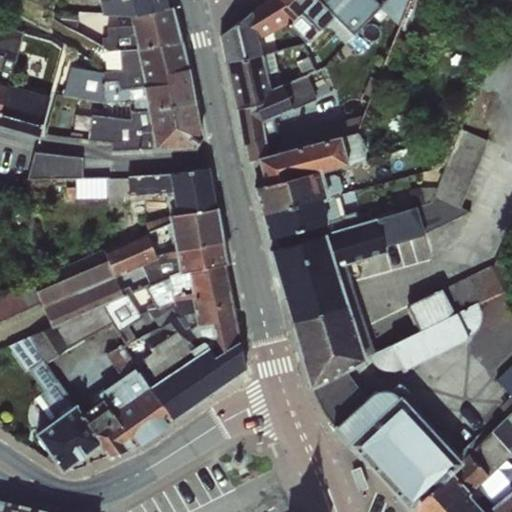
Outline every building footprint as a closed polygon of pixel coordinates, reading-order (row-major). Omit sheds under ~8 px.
[(93,0),(97,13),(114,12),(127,14),(164,8),(162,0),(93,0)] [(277,0),(271,0),(252,12),(257,37),(273,28),(275,30),(285,25),(305,43),(318,31),(325,25),(345,47),(352,35),(387,0),(311,0),(296,17),(277,0)] [(277,0),(296,17),(311,0),(277,0)] [(508,0),(464,0),(461,9),(499,24),(508,0)] [(164,8),(127,14),(129,22),(135,49),(180,42),(171,7),(164,8)] [(257,37),(252,12),(220,35),(225,62),(261,55),(257,37)] [(118,37),(132,36),(129,22),(107,26),(107,51),(118,50),(118,37)] [(0,55),(0,81),(8,83),(15,60),(22,32),(10,29),(3,56),(0,55)] [(180,42),(135,49),(139,76),(141,86),(166,83),(165,73),(187,69),(180,42)] [(139,76),(135,49),(132,49),(118,50),(107,51),(99,52),(101,72),(102,82),(117,81),(139,76)] [(273,53),(262,57),(269,88),(279,83),(279,84),(273,53)] [(269,88),(262,57),(261,55),(225,62),(235,108),(269,88)] [(302,76),(279,84),(291,110),(317,99),(307,74),(314,70),(308,57),(296,62),(302,76)] [(102,82),(101,72),(70,67),(62,95),(101,103),(102,92),(102,82)] [(166,83),(141,86),(141,87),(145,111),(193,101),(187,69),(165,73),(166,83)] [(102,82),(102,92),(141,87),(141,86),(139,76),(117,81),(102,82)] [(269,88),(235,108),(241,145),(265,140),(261,122),(291,110),(279,84),(279,83),(269,88)] [(7,85),(2,102),(44,113),(49,98),(7,85)] [(102,92),(101,103),(105,103),(107,116),(129,119),(129,112),(145,111),(141,87),(102,92)] [(193,101),(145,111),(152,149),(195,148),(200,139),(193,101)] [(2,102),(0,106),(0,126),(38,136),(45,114),(44,113),(2,102)] [(129,119),(107,116),(90,114),(86,140),(110,143),(110,151),(152,149),(145,111),(129,112),(129,119)] [(265,140),(241,145),(244,157),(256,157),(278,152),(276,138),(273,117),(261,122),(265,140)] [(375,218),(325,233),(349,308),(365,360),(369,358),(371,363),(374,366),(377,369),(380,370),(383,371),(389,372),(391,372),(395,371),(400,369),(401,371),(467,338),(467,336),(471,334),(475,330),(477,327),(479,322),(480,318),(480,313),(479,308),(478,306),(477,305),(477,303),(476,302),(453,313),(440,289),(435,291),(429,279),(403,292),(396,294),(404,311),(407,310),(418,331),(390,345),(374,352),(344,265),(385,253),(383,247),(424,235),(471,212),(460,208),(488,139),(460,129),(436,187),(420,187),(407,190),(413,207),(375,218)] [(356,132),(340,137),(347,165),(363,160),(364,157),(365,151),(363,145),(360,137),(356,132)] [(278,152),(256,157),(263,183),(320,170),(321,172),(347,165),(340,137),(339,135),(278,152)] [(26,179),(21,179),(25,189),(36,189),(55,189),(54,179),(82,178),(82,157),(34,152),(26,179)] [(256,157),(244,157),(253,187),(263,183),(256,157)] [(207,167),(168,174),(169,180),(176,213),(214,208),(207,167)] [(263,183),(253,187),(261,215),(320,199),(321,201),(328,199),(327,198),(322,178),(321,172),(320,170),(263,183)] [(339,173),(322,178),(327,198),(336,196),(345,193),(339,173)] [(169,180),(168,174),(122,177),(123,195),(160,193),(160,181),(169,180)] [(107,177),(94,178),(94,187),(107,187),(107,177)] [(83,186),(74,187),(74,199),(83,199),(83,186)] [(328,199),(321,201),(327,221),(342,218),(336,196),(327,198),(328,199)] [(320,199),(261,215),(267,239),(327,223),(327,221),(321,201),(320,199)] [(214,208),(176,213),(167,215),(173,250),(220,242),(214,208)] [(327,223),(267,239),(269,249),(325,233),(359,223),(355,211),(342,218),(327,221),(327,223)] [(146,231),(147,233),(157,228),(154,220),(143,223),(146,231)] [(491,265),(440,289),(453,313),(476,302),(477,303),(511,288),(511,222),(492,265),(491,265)] [(147,233),(146,231),(29,281),(0,294),(0,320),(40,304),(42,307),(116,277),(140,266),(157,259),(156,255),(147,233)] [(325,233),(269,249),(291,324),(349,308),(325,233)] [(220,242),(173,250),(178,274),(186,272),(224,264),(220,242)] [(157,259),(140,266),(148,286),(168,276),(178,274),(173,250),(156,255),(157,259)] [(224,264),(186,272),(192,298),(194,298),(194,300),(230,293),(224,264)] [(168,276),(148,286),(157,300),(161,306),(173,302),(192,298),(186,272),(178,274),(168,276)] [(116,277),(42,307),(50,327),(51,328),(123,296),(123,295),(116,277)] [(230,293),(194,300),(199,326),(209,324),(213,345),(215,355),(239,341),(230,293)] [(50,327),(27,337),(43,361),(45,363),(68,348),(111,323),(117,333),(128,326),(141,319),(139,314),(126,294),(123,295),(123,296),(51,328),(50,327)] [(124,345),(121,346),(151,387),(183,365),(213,345),(209,324),(199,326),(194,300),(194,298),(192,298),(173,302),(161,306),(157,300),(144,308),(146,310),(154,320),(176,307),(187,306),(190,320),(185,321),(180,314),(136,338),(124,345)] [(349,308),(291,324),(310,388),(366,362),(365,360),(349,308)] [(146,310),(139,314),(141,319),(145,326),(154,320),(146,310)] [(128,326),(117,333),(124,345),(136,338),(128,326)] [(43,361),(27,337),(6,345),(25,372),(32,368),(43,361)] [(213,345),(183,365),(207,395),(244,369),(239,341),(215,355),(213,345)] [(151,387),(121,346),(106,353),(115,368),(100,378),(118,408),(147,389),(151,387)] [(43,361),(32,368),(46,386),(48,385),(56,379),(45,363),(43,361)] [(511,398),(511,410),(490,432),(511,453),(511,363),(494,381),(511,398)] [(151,387),(147,389),(170,421),(207,395),(183,365),(151,387)] [(347,371),(310,388),(335,426),(367,397),(347,371)] [(56,379),(48,385),(66,409),(74,403),(56,379)] [(66,409),(48,385),(44,391),(39,395),(55,418),(66,409)] [(118,408),(112,413),(135,446),(170,421),(147,389),(118,408)] [(367,397),(335,426),(410,511),(417,506),(414,504),(453,473),(462,463),(460,460),(399,395),(397,396),(396,396),(393,393),(389,391),(383,390),(377,391),(370,394),(367,397)] [(112,413),(118,408),(109,393),(94,402),(92,404),(86,408),(81,410),(80,411),(87,421),(107,407),(112,413)] [(74,403),(66,409),(55,418),(35,433),(61,470),(98,444),(94,435),(85,422),(87,421),(80,411),(74,403)] [(107,407),(87,421),(85,422),(94,435),(98,444),(107,457),(108,460),(135,446),(112,413),(107,407)] [(462,463),(453,473),(469,493),(488,476),(511,453),(490,432),(460,460),(462,463)] [(417,506),(410,511),(450,511),(468,496),(469,493),(453,473),(414,504),(417,506)] [(511,511),(511,489),(484,511),(511,511)] [(483,511),(468,496),(450,511),(483,511)]
